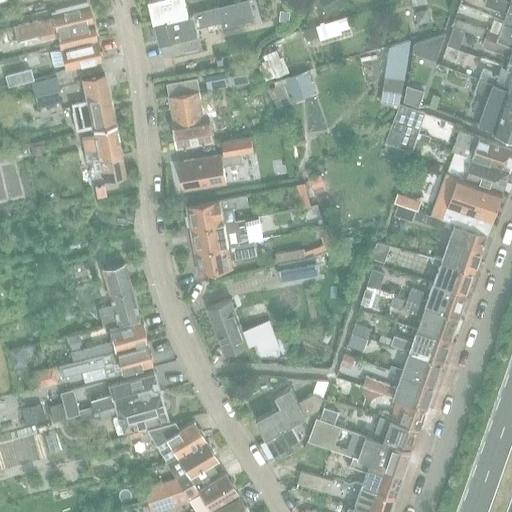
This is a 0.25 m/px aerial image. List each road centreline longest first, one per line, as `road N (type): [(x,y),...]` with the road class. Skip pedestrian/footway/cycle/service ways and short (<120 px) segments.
road 1 (residential): [(276,511),(169,290),(150,222),(145,121),(122,0)]
road 2 (residential): [(422,511),(511,257)]
